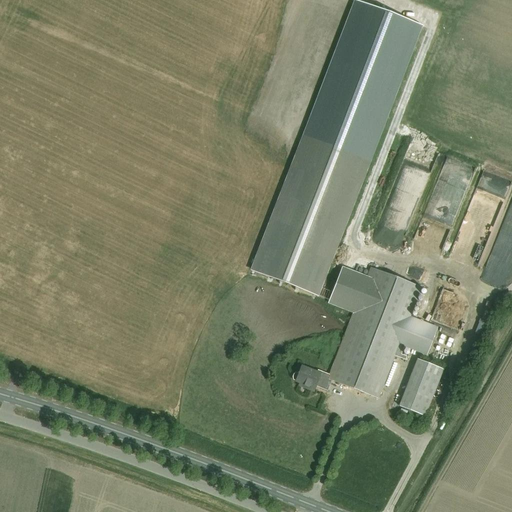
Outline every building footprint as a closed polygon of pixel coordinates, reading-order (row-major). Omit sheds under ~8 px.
[(319,295),(424,26),(360,1),(255,270),(319,295)] [(447,157),(438,184),(438,185),(433,200),(445,204),(442,212),(456,217),(474,166),(447,157)] [(420,170),(415,181),(425,184),(429,174),(420,170)] [(500,200),(506,182),(486,176),(482,189),(490,192),(489,196),(480,193),(477,202),(500,210),(503,200),(500,200)] [(328,304),(354,314),(330,375),(318,370),(317,373),(304,368),(301,367),(298,374),(296,373),(293,375),(292,377),(293,380),(295,381),(295,382),(300,383),(299,386),(304,388),(314,392),(316,387),(328,392),(332,381),(377,398),(394,356),(405,360),(406,357),(401,355),(404,347),(426,356),(437,328),(409,317),(420,288),(371,269),(368,277),(342,267),(328,304)] [(482,318),(479,328),(488,332),(492,322),(482,318)] [(425,416),(442,370),(418,360),(400,407),(425,416)]
